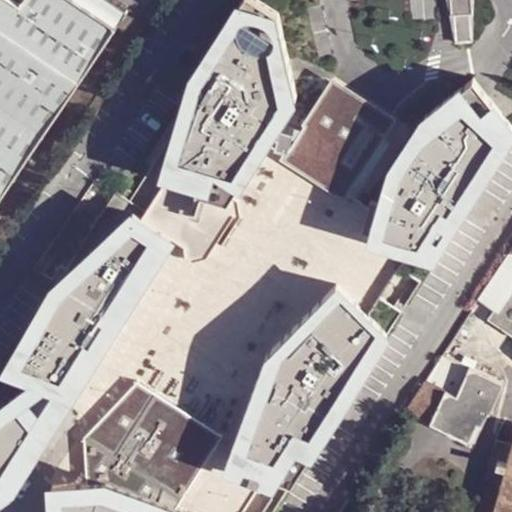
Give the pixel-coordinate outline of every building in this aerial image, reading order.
[(26,0),(22,7),(12,0),(0,0),(0,202),(129,13),(109,0),(26,0)] [(168,174),(172,176),(232,204),(236,197),(269,144),(283,123),(301,96),(283,13),(262,0),(246,0),(198,75),(168,174)] [(475,0),(454,0),(455,16),(458,16),(460,43),(477,42),(475,15),(477,14),(475,0)] [(438,255),(511,139),(511,120),(478,79),(430,117),(397,169),(386,205),(375,202),(365,234),(438,255)] [(304,131),(289,157),(327,180),(374,107),(336,82),(304,131)] [(283,123),(269,144),(289,157),(304,131),(299,127),(283,123)] [(172,176),(145,218),(175,238),(175,239),(188,247),(188,258),(196,263),(210,259),(220,244),(225,247),(245,216),(242,200),(236,197),(232,204),(172,176)] [(10,369),(42,381),(68,391),(75,394),(175,239),(175,238),(145,218),(137,213),(58,287),(10,369)] [(511,284),(490,318),(511,332),(511,284)] [(264,475),(295,487),(392,336),(341,285),(270,355),(230,463),(255,472),(253,479),(262,482),(264,475)] [(445,358),(408,414),(469,443),(478,427),(482,428),(488,415),(491,415),(505,384),(445,358)] [(42,381),(30,399),(48,422),(68,391),(42,381)] [(56,511),(187,511),(179,509),(226,437),(140,381),(87,437),(89,484),(55,486),(56,511)] [(0,506),(14,498),(55,432),(48,422),(30,399),(25,393),(0,411),(0,506)] [(511,511),(511,447),(496,442),(484,484),(502,491),(494,511),(511,511)] [(360,489),(346,511),(369,511),(377,501),(360,489)]
